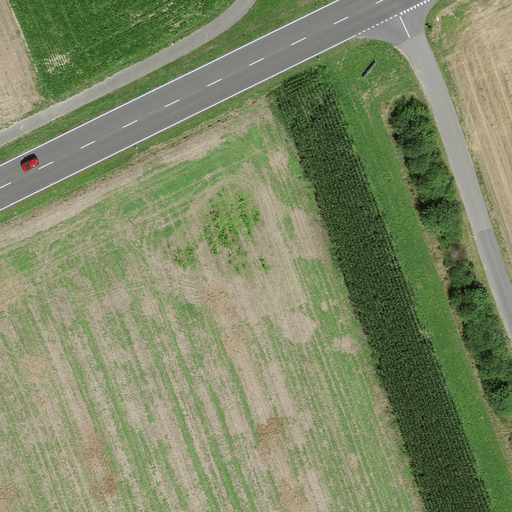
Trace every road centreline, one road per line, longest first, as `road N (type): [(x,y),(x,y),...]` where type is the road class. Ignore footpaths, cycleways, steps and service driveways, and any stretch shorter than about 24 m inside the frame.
road 1 (primary): [(383,0),(0,188)]
road 2 (residential): [(392,0),(441,100),(511,314)]
road 3 (track): [(241,0),(207,31),(0,134)]
